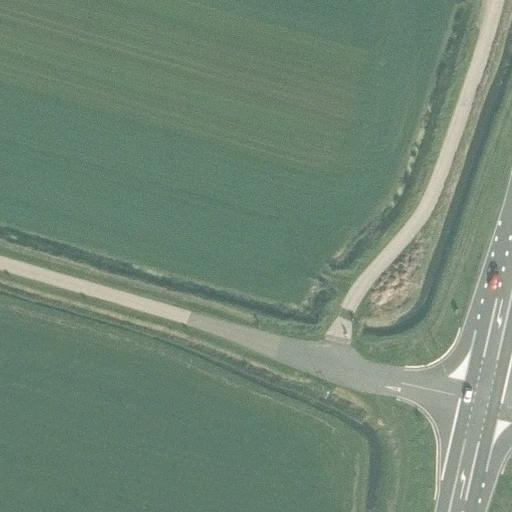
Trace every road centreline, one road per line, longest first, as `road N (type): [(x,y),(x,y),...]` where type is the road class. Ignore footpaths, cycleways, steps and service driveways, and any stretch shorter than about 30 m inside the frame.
road 1 (unclassified): [(322,362),(358,289),(422,214),(477,75),(495,0)]
road 2 (tertiary): [(322,362),(0,262)]
road 3 (trunk): [(511,204),(466,397)]
road 4 (tertiary): [(466,397),(322,362)]
